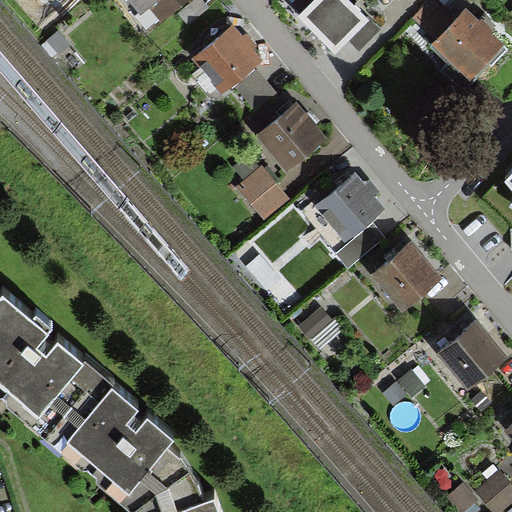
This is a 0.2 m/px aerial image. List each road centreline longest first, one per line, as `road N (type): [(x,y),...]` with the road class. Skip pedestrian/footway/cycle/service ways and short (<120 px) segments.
road 1 (residential): [(248,0),(423,210)]
road 2 (residential): [(423,210),(511,318)]
road 3 (residential): [(511,114),(423,210)]
